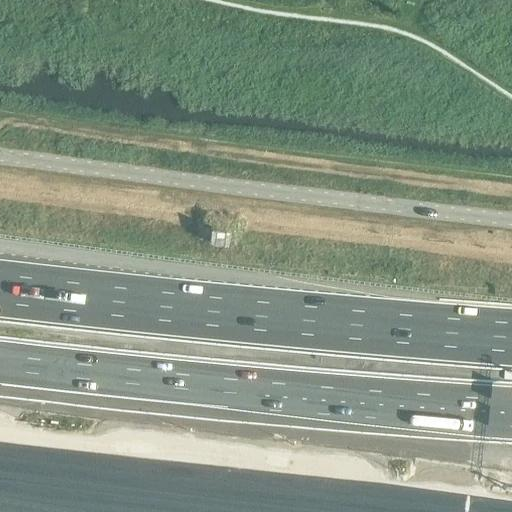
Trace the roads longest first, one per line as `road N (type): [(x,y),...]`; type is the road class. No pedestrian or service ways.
road 1 (unknown): [(511,190),(0,123)]
road 2 (motorway): [(511,357),(0,293)]
road 3 (unclassified): [(0,156),(511,220)]
road 4 (motorway): [(0,433),(511,496)]
road 5 (motorway): [(0,356),(511,415)]
